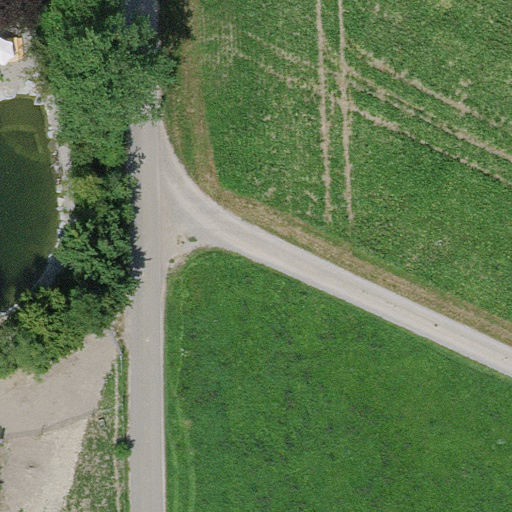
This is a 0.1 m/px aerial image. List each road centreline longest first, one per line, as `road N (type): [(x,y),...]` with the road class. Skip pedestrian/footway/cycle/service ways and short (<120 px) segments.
road 1 (unclassified): [(148,511),(136,0)]
road 2 (track): [(511,394),(140,220)]
